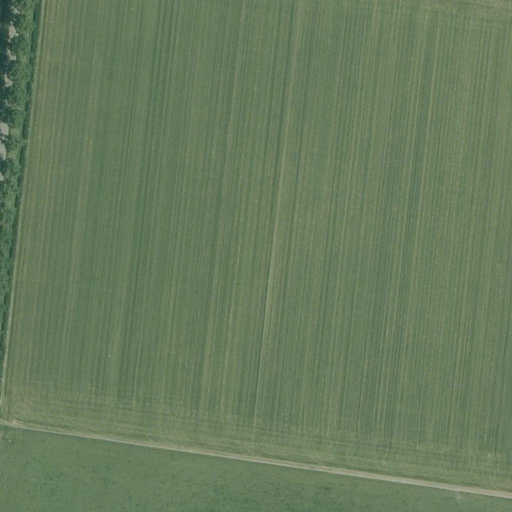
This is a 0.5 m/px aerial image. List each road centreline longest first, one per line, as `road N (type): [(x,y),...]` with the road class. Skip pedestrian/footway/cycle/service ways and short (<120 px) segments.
road 1 (track): [(511,496),(0,425)]
road 2 (unclassified): [(0,171),(19,0)]
